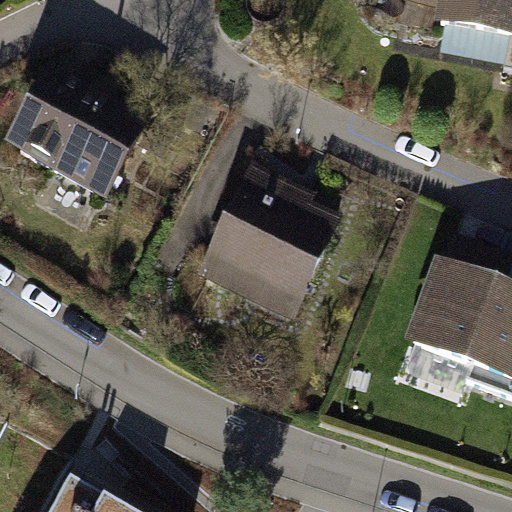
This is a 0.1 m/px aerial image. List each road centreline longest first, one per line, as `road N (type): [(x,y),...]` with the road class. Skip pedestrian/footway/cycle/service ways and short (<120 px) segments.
road 1 (residential): [(465,511),(224,434),(0,296)]
road 2 (residential): [(141,0),(257,95),(511,204)]
